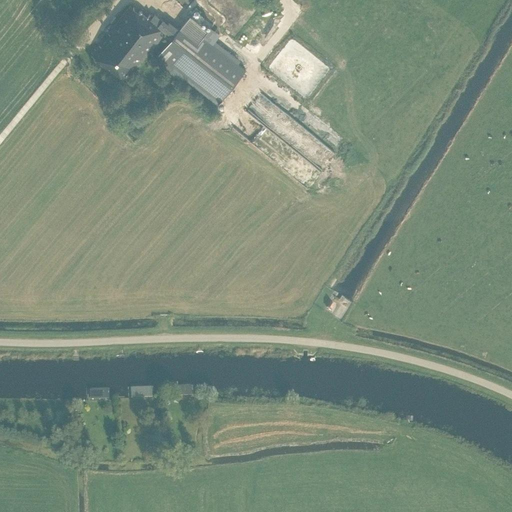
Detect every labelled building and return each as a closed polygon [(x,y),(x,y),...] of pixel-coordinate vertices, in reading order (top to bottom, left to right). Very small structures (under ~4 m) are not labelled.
[(139,13),(130,6),(108,33),(110,35),(101,46),(99,45),(91,55),(121,79),(131,66),(136,70),(163,35),(170,41),(155,60),(173,74),(177,69),(219,103),(245,70),(185,22),(173,37),(158,25),(162,21),(154,15),(152,18),(141,10),(139,13)] [(129,95),(139,103),(145,95),(136,88),(135,90),(133,89),(129,95)] [(169,383),(169,397),(200,395),(198,382),(169,383)] [(121,386),(122,399),(157,398),(156,384),(121,386)] [(72,402),(113,400),(112,387),(71,388),(72,402)]
